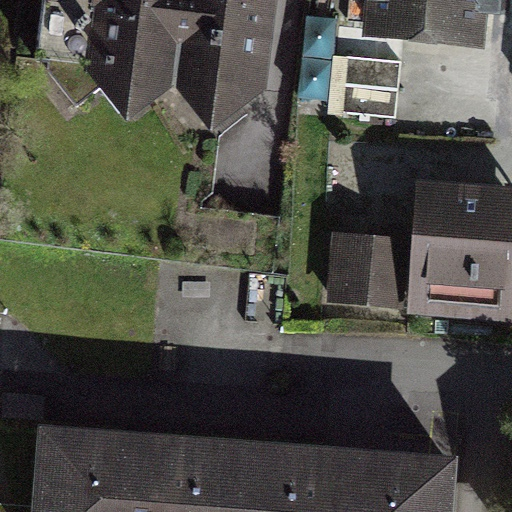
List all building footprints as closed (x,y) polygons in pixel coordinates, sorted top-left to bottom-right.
[(51,0),(44,60),(53,61),(52,72),(79,108),(107,89),(133,118),(180,85),(223,128),(269,87),(280,0),(51,0)] [(374,0),(371,30),(475,40),(478,0),(374,0)] [(511,195),(418,191),(413,310),(511,314),(511,278),(511,195)] [(336,240),(330,304),(387,310),(393,245),(336,240)] [(62,447),(58,511),(255,511),(259,459),(62,447)] [(259,459),(255,511),(449,511),(452,470),(259,459)]
